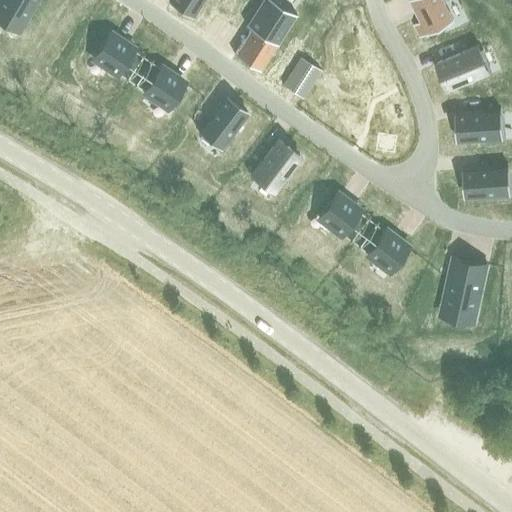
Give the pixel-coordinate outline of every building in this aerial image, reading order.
[(0,0),(0,8),(22,21),(34,0),(0,0)] [(169,0),(192,13),(200,0),(169,0)] [(250,27),(233,53),(259,69),(275,43),(277,44),(296,14),(274,0),(260,0),(245,24),(250,27)] [(441,0),(408,0),(419,22),(412,26),(419,39),(453,21),(441,0)] [(107,31),(92,54),(118,72),(133,48),(107,31)] [(476,48),(435,64),(445,90),(470,80),(472,79),(472,77),(471,77),(468,70),(482,64),(477,53),(478,53),(477,52),(476,48)] [(300,55),(282,83),(302,96),(320,68),(300,55)] [(158,65),(142,88),(168,105),(184,82),(158,65)] [(224,94),(198,129),(202,132),(203,133),(203,132),(213,140),(221,128),(228,133),(229,134),(230,132),(246,110),(224,94)] [(500,109),(456,111),(457,139),(484,137),(487,137),(486,136),(485,128),(500,127),(499,115),(500,115),(500,114),(500,109)] [(277,138),(251,173),(255,176),(255,177),(256,176),(265,184),(274,172),(281,177),(282,178),(283,176),(299,155),(277,138)] [(508,165),(464,167),(466,195),(493,193),(495,193),(495,192),(494,192),(494,184),(508,183),(508,171),(508,170),(508,169),(508,165)] [(333,191),(316,214),(341,233),(358,210),(333,191)] [(382,228),(365,250),(390,269),(407,247),(382,228)] [(454,255),(443,305),(477,313),(488,263),(454,255)]
